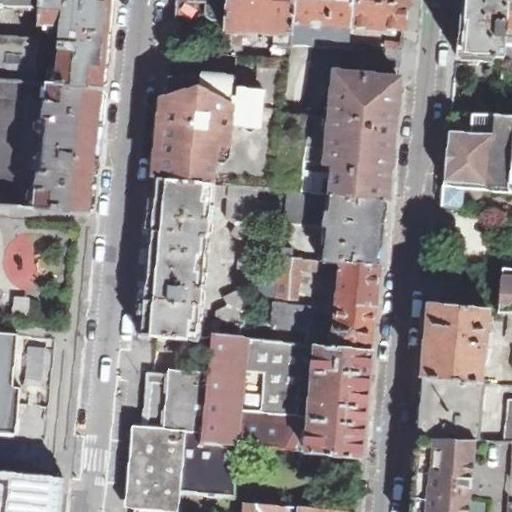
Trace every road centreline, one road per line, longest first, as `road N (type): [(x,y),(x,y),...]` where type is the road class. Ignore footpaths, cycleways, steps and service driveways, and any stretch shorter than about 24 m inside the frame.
road 1 (residential): [(382,511),(437,0)]
road 2 (residential): [(142,0),(105,330)]
